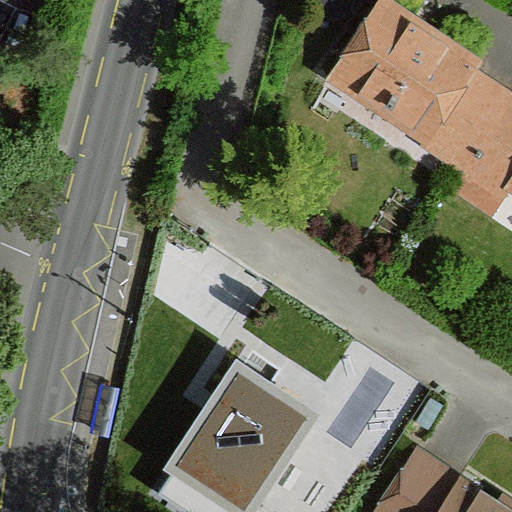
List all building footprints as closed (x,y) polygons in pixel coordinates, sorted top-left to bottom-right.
[(382,4),(337,72),(431,134),(440,121),(473,70),(476,67),(382,4)] [(511,98),(511,95),(473,70),(440,121),(480,149),(511,98)] [(511,98),(480,149),(511,169),(511,98)] [(511,194),(503,212),(511,216),(511,194)] [(241,369),(161,493),(190,511),(244,511),(309,412),(241,369)] [(398,511),(442,511),(463,480),(420,451),(386,504),(398,511)] [(511,511),(463,480),(442,511),(511,511)]
